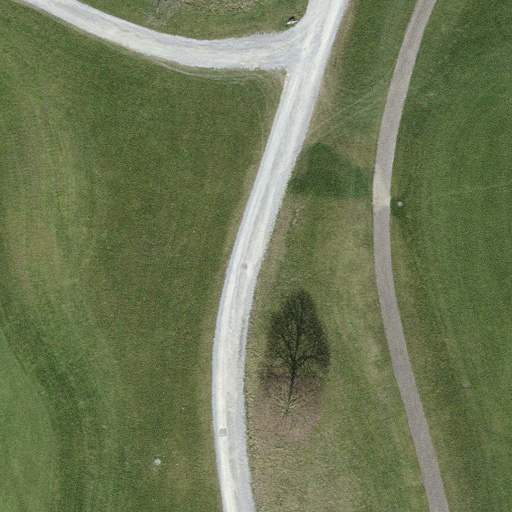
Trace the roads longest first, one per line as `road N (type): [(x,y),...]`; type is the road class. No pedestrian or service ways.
road 1 (track): [(332,0),(239,301),(230,409),(242,511)]
road 2 (track): [(322,36),(241,53),(181,49),(51,0)]
